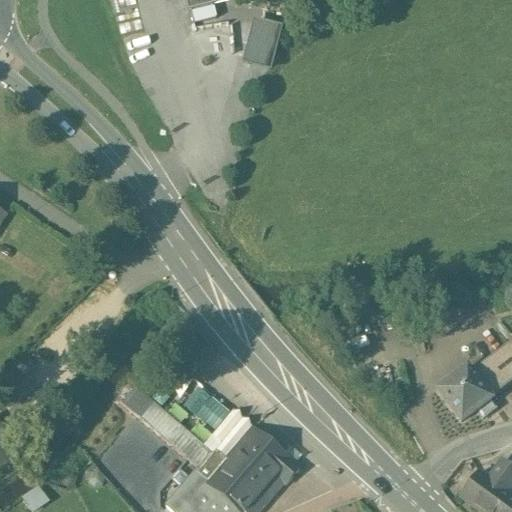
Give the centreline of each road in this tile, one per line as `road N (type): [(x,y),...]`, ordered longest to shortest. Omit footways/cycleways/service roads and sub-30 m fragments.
road 1 (primary): [(125,170),(238,326),(403,495)]
road 2 (primary): [(125,170),(94,124),(28,56),(6,13)]
road 3 (primary): [(0,72),(125,170)]
road 4 (unclassified): [(511,436),(455,451),(403,495)]
